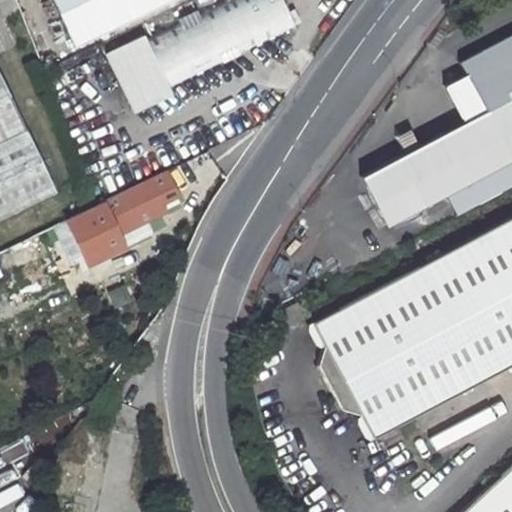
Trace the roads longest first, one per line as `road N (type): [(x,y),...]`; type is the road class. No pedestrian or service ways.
road 1 (secondary): [(405,0),(316,106),(220,271)]
road 2 (secondary): [(220,271),(183,348),(180,406),(207,511)]
road 3 (secondary): [(247,511),(219,441),(220,271)]
road 4 (unknown): [(192,328),(124,413),(113,511)]
